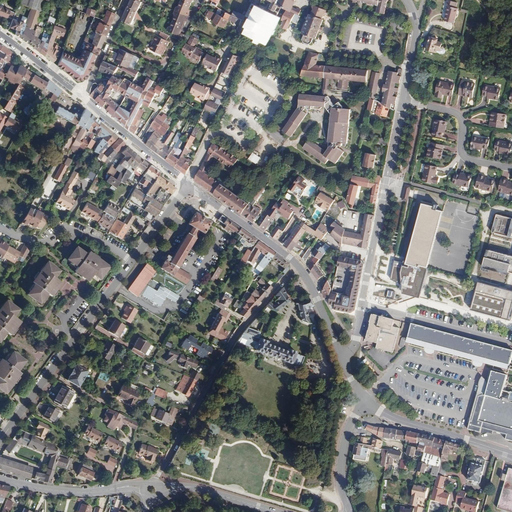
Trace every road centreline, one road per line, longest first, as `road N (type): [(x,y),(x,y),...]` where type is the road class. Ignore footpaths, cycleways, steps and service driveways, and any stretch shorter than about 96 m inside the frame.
road 1 (residential): [(296,265),(231,341),(155,481)]
road 2 (residential): [(0,442),(131,260)]
road 3 (residential): [(366,283),(402,101)]
road 4 (tertiary): [(511,454),(363,400)]
road 5 (residential): [(402,101),(456,113),(462,155),(511,167)]
road 6 (residential): [(143,487),(71,491),(0,478)]
road 7 (residential): [(131,260),(67,230),(40,242),(0,226)]
road 8 (tertiary): [(296,265),(186,184)]
road 9 (residential): [(81,97),(186,184)]
road 10 (residential): [(280,511),(195,486),(161,488)]
